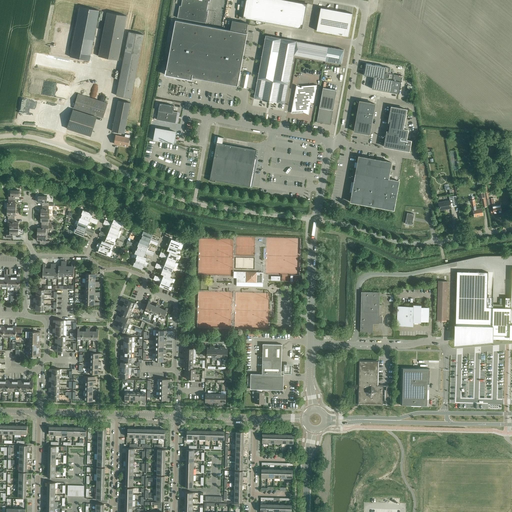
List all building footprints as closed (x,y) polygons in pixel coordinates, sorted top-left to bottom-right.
[(182,0),(181,6),(180,6),(177,18),(206,23),(208,11),(207,11),(208,1),(210,1),(210,0),(182,0)] [(245,0),(243,18),(302,28),(306,4),(285,0),(245,0)] [(72,46),(70,57),(79,58),(89,60),(99,10),(79,7),(72,46)] [(320,8),(316,30),(348,36),(352,14),(320,8)] [(98,56),(118,60),(127,16),(106,12),(98,56)] [(232,20),(230,30),(175,20),(165,75),(192,80),(192,78),(237,86),(247,33),(246,33),(248,23),(232,20)] [(121,96),(131,98),(143,34),(129,32),(116,95),(121,96)] [(255,90),(254,98),(262,100),(261,103),(276,106),(277,103),(285,104),(288,85),(289,79),(294,55),(296,41),(265,35),(263,45),(263,48),(263,49),(261,60),(260,62),(258,75),(258,77),(257,79),(255,90)] [(437,37),(432,62),(443,64),(444,59),(480,66),(481,61),(469,59),(472,44),(437,37)] [(296,41),(294,55),(297,56),(341,64),(343,50),(334,48),(296,41)] [(366,63),(364,75),(374,77),(371,88),(399,93),(402,76),(389,73),(390,67),(366,63)] [(301,86),(300,87),(296,85),(291,113),(292,111),(303,110),(303,112),(308,114),(312,92),(313,85),(301,86)] [(316,122),(330,124),(336,90),(323,88),(316,122)] [(87,113),(103,118),(108,103),(78,93),(73,108),(70,117),(67,127),(67,128),(78,132),(90,136),(97,117),(87,114),(87,113)] [(127,118),(130,103),(117,101),(115,115),(112,131),(124,133),(127,118)] [(354,131),(369,134),(375,104),(359,101),(354,131)] [(157,119),(175,123),(177,112),(173,111),(174,106),(160,103),(157,119)] [(408,130),(403,129),(406,109),(391,107),(388,122),(390,122),(389,124),(388,124),(387,129),(388,129),(388,131),(387,131),(384,146),(409,151),(411,141),(406,140),(408,130)] [(57,119),(47,117),(47,114),(42,113),(40,124),(56,127),(57,119)] [(155,127),(153,138),(174,142),(176,132),(155,127)] [(114,144),(128,146),(129,138),(116,135),(114,144)] [(213,163),(209,164),(211,171),(209,181),(215,182),(215,180),(249,187),(253,168),(256,150),(222,144),(223,138),(218,137),(216,142),(216,145),(215,147),(211,149),(214,156),(213,161),(213,163)] [(390,162),(387,161),(358,156),(350,202),(393,210),(398,181),(387,179),(390,162)] [(486,205),(487,205),(482,182),(482,183),(484,192),(478,193),(479,198),(481,198),(483,207),(487,206),(486,205)] [(4,199),(15,200),(15,196),(19,196),(19,190),(11,190),(10,196),(9,196),(8,198),(4,198),(4,199)] [(42,205),(54,206),(54,203),(49,203),(49,202),(47,202),(47,196),(38,196),(38,202),(42,202),(42,205)] [(455,206),(458,205),(456,196),(449,197),(450,200),(438,202),(439,210),(451,208),(450,203),(454,202),(455,206)] [(501,204),(496,205),(494,197),(491,198),(491,200),(493,209),(490,209),(491,213),(494,213),(502,211),(501,204)] [(15,203),(15,200),(4,199),(4,200),(8,200),(8,203),(7,203),(7,209),(16,209),(16,203),(15,203)] [(482,208),(477,209),(475,200),(471,201),(473,210),(474,209),(475,216),(483,214),(482,208)] [(54,206),(42,205),(42,209),(41,209),(41,215),(49,215),(50,209),(49,209),(49,207),(53,207),(53,206),(54,206)] [(16,216),(16,209),(7,209),(7,215),(8,215),(8,219),(15,219),(15,216),(16,216)] [(81,215),(97,222),(98,220),(94,218),(91,217),(92,213),(83,209),(81,215)] [(407,212),(405,223),(411,224),(414,214),(407,212)] [(49,221),(49,215),(41,215),(41,221),(42,221),(42,225),(52,225),(52,221),(49,221)] [(96,224),(97,222),(81,215),(79,221),(88,224),(89,221),(92,222),(96,224)] [(14,222),(15,219),(8,219),(8,222),(10,222),(10,228),(18,228),(18,222),(14,222)] [(104,221),(121,228),(123,223),(114,219),(112,222),(104,219),(104,221)] [(87,228),(88,224),(79,221),(76,226),(93,233),(94,231),(87,228)] [(119,234),(121,228),(104,221),(103,224),(111,227),(109,230),(119,234)] [(52,228),(52,225),(42,225),(42,228),(37,228),(37,234),(48,234),(48,228),(52,228)] [(92,235),(93,233),(76,226),(74,232),(84,236),(85,232),(92,235)] [(18,235),(18,228),(10,228),(9,234),(6,234),(6,238),(13,238),(13,235),(18,235)] [(117,239),(119,234),(109,230),(108,234),(105,232),(100,230),(99,232),(117,239)] [(141,236),(158,243),(159,241),(154,239),(151,238),(153,234),(144,231),(141,236)] [(114,245),(117,239),(99,232),(99,234),(104,237),(106,238),(105,241),(112,244),(113,245),(114,245)] [(48,241),(48,234),(37,234),(37,240),(40,240),(40,244),(49,244),(49,241),(48,241)] [(157,245),(158,243),(141,236),(139,242),(148,245),(150,242),(157,245)] [(167,241),(167,244),(179,248),(181,249),(184,244),(183,244),(181,243),(176,241),(172,239),(170,243),(167,241)] [(105,241),(102,240),(101,244),(98,243),(97,245),(109,249),(111,250),(113,245),(112,244),(105,241)] [(147,249),(148,245),(139,242),(137,247),(153,254),(154,252),(150,250),(147,249)] [(176,254),(179,248),(167,244),(166,246),(169,247),(167,250),(170,251),(176,254)] [(107,255),(109,249),(97,245),(96,247),(99,248),(98,251),(107,255)] [(152,256),(153,254),(137,247),(135,253),(137,254),(138,254),(144,257),(144,256),(146,253),(148,254),(152,256)] [(179,255),(176,254),(170,251),(169,255),(166,254),(161,251),(160,254),(177,260),(179,255)] [(200,270),(232,271),(233,256),(223,256),(223,259),(210,259),(210,255),(215,255),(215,252),(201,252),(200,270)] [(147,258),(144,256),(144,257),(138,254),(137,254),(135,260),(147,264),(148,262),(146,261),(147,258)] [(175,266),(177,260),(160,254),(159,256),(164,258),(167,259),(166,262),(175,266)] [(147,264),(135,260),(134,259),(134,262),(133,265),(143,269),(144,266),(147,267),(147,264)] [(282,276),(290,276),(290,266),(275,265),(275,262),(266,261),(265,270),(272,270),(271,276),(278,276),(278,273),(282,273),(282,276)] [(173,272),(175,266),(166,262),(164,266),(156,263),(155,265),(173,272)] [(170,277),(173,272),(155,265),(155,267),(160,269),(163,270),(161,274),(164,275),(170,277)] [(455,328),(455,338),(483,339),(483,335),(510,335),(510,333),(511,332),(511,267),(511,268),(511,288),(511,299),(505,299),(505,308),(493,307),(493,301),(487,300),(488,277),(488,272),(457,271),(455,328)] [(237,282),(263,283),(263,272),(237,272),(237,282)] [(173,278),(170,277),(164,275),(163,278),(155,275),(154,277),(171,284),(173,278)] [(169,290),(171,284),(154,277),(153,279),(161,282),(159,286),(169,290)] [(437,321),(446,321),(447,281),(438,281),(437,321)] [(390,299),(394,299),(394,292),(380,292),(362,291),(360,331),(373,332),(373,323),(379,323),(380,296),(390,296),(390,299)] [(124,304),(133,307),(135,303),(136,304),(136,303),(122,297),(121,300),(125,301),(124,304)] [(132,311),(133,307),(124,304),(123,306),(119,304),(118,307),(132,313),(133,312),(132,311)] [(155,314),(159,304),(156,304),(155,306),(153,305),(150,312),(155,314)] [(429,307),(421,307),(421,305),(413,304),(413,306),(397,306),(397,325),(413,326),(413,322),(421,322),(421,321),(428,321),(429,307)] [(132,313),(118,307),(117,309),(121,311),(120,314),(123,315),(123,314),(129,317),(131,313),(132,313)] [(162,309),(159,316),(158,318),(163,320),(164,318),(168,308),(166,307),(165,310),(162,309)] [(132,318),(129,317),(123,314),(123,315),(122,317),(118,315),(117,317),(131,323),(131,322),(130,322),(132,318)] [(130,324),(131,323),(117,317),(116,320),(120,322),(119,324),(128,327),(129,323),(130,324)] [(126,331),(128,327),(119,324),(118,326),(114,325),(113,327),(127,333),(127,332),(126,331)] [(257,389),(262,389),(283,390),(283,375),(281,375),(282,344),(263,344),(260,344),(260,355),(263,355),(262,374),(251,374),(250,389),(257,389)] [(386,385),(386,389),(383,389),(383,385),(377,385),(378,361),(359,361),(358,403),(383,404),(383,400),(386,400),(386,404),(389,404),(389,398),(389,392),(389,386),(386,385)] [(400,405),(428,405),(429,369),(401,368),(400,405)] [(85,385),(93,385),(93,382),(96,382),(96,380),(94,380),(94,376),(84,376),(84,380),(85,380),(85,385)] [(262,392),(262,389),(257,389),(256,392),(255,392),(255,403),(264,403),(264,393),(262,392)]
